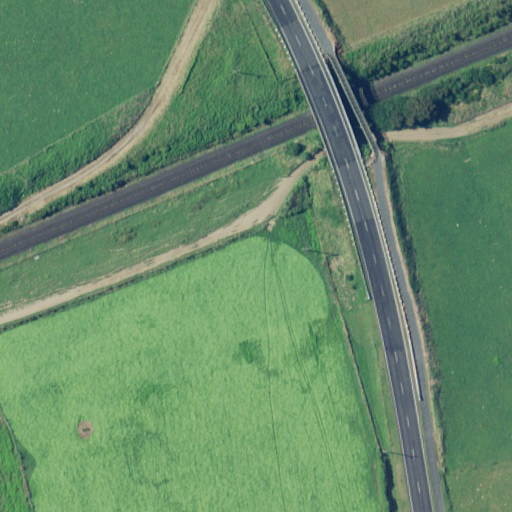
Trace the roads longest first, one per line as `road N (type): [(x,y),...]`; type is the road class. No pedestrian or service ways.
road 1 (track): [(0,320),(257,219),(312,159),(358,139),(452,133),(511,112)]
road 2 (tertiary): [(422,511),(383,294),(346,166)]
